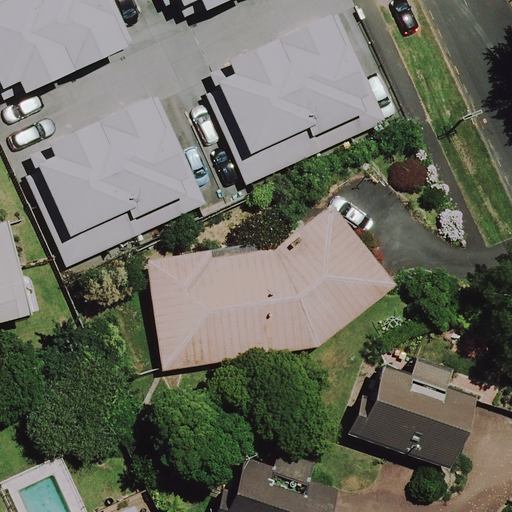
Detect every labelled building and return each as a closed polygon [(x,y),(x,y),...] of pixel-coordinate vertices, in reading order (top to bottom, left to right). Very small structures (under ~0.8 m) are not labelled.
[(0,0),(0,84),(13,78),(21,96),(123,49),(100,0),(0,0)] [(165,0),(169,8),(185,0),(197,0),(203,13),(231,0),(165,0)] [(363,114),(323,23),(203,75),(239,159),(301,132),(305,139),(363,114)] [(185,196),(144,104),(23,159),(60,241),(122,213),(126,222),(185,196)] [(382,292),(324,216),(262,255),(204,264),(203,257),(138,267),(155,372),(308,349),(382,292)] [(0,325),(15,322),(0,260),(0,325)] [(467,381),(375,357),(351,446),(443,471),(467,381)] [(303,470),(274,455),(264,476),(234,461),(209,511),(321,511),(328,498),(297,483),(303,470)]
